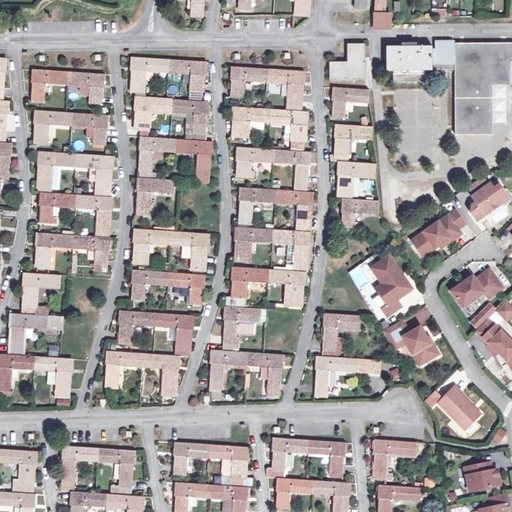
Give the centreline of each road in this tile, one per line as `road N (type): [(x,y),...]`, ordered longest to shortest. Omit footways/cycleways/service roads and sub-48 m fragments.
road 1 (residential): [(406,413),(0,418)]
road 2 (residential): [(483,245),(435,277),(432,299),(479,382),(511,411)]
road 3 (residential): [(317,36),(511,30)]
road 4 (residential): [(149,40),(317,36)]
road 5 (residential): [(0,42),(149,40)]
